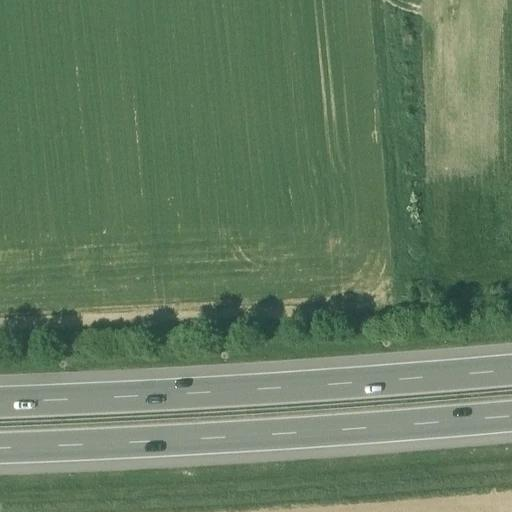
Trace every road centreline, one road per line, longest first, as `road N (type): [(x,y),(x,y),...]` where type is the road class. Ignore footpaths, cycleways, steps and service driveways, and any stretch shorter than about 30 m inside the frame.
road 1 (motorway): [(511,374),(0,407)]
road 2 (track): [(511,469),(0,501)]
road 3 (motorway): [(0,453),(511,422)]
